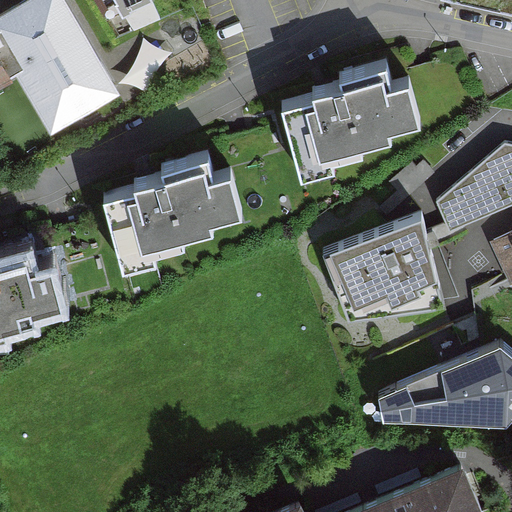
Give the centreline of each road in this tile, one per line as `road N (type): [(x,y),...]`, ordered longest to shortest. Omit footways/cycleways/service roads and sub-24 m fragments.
road 1 (residential): [(365,0),(348,18),(122,151),(4,197)]
road 2 (residential): [(373,0),(402,15),(511,41)]
